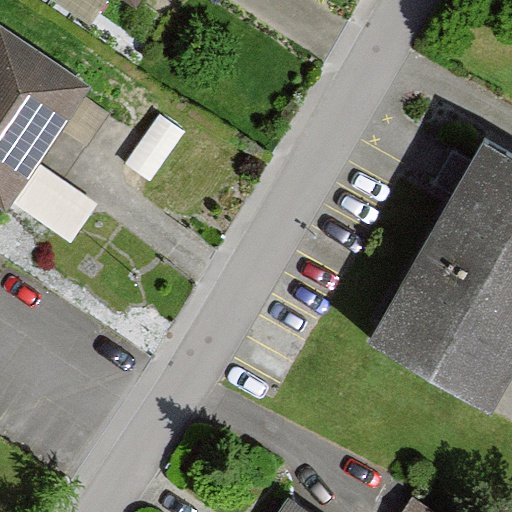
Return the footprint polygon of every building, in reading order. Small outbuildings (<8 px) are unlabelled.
[(140,0),(116,0),(134,11),(140,0)] [(84,93),(0,39),(0,206),(71,252),(100,206),(37,166),(84,93)] [(511,353),(511,163),(469,140),(359,345),(481,411),(511,353)] [(306,511),(287,499),(278,511),(306,511)] [(431,511),(412,499),(402,511),(431,511)]
